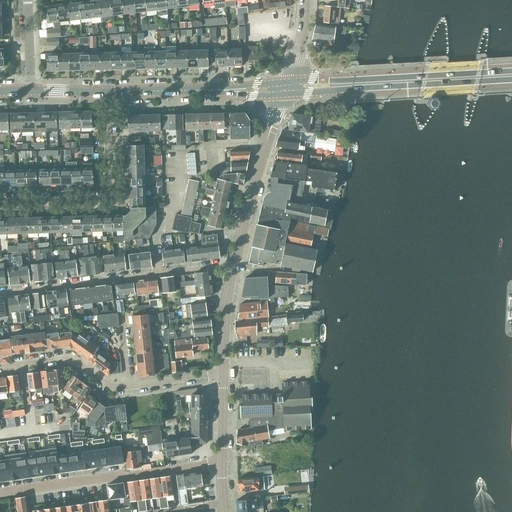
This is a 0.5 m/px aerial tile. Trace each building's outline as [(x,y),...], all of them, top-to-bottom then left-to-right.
[(92,2),(88,2),(90,18),(101,17),(98,0),(97,0),(92,1),(92,2)] [(98,0),(101,17),(102,23),(106,22),(105,20),(108,20),(111,17),(111,15),(112,15),(109,0),(102,0),(100,1),(99,0),(98,0)] [(109,0),(112,15),(123,14),(121,0),(109,0)] [(121,0),(123,14),(135,13),(133,0),(121,0)] [(133,0),(135,13),(146,11),(144,0),(133,0)] [(144,0),(146,11),(156,10),(155,0),(144,0)] [(155,0),(156,10),(157,16),(168,14),(167,9),(165,0),(155,0)] [(165,0),(167,9),(178,7),(176,0),(165,0)] [(335,0),(339,0),(338,8),(340,8),(343,8),(342,8),(351,9),(351,0),(335,0)] [(85,1),(78,2),(80,19),(90,18),(88,2),(85,2),(85,1)] [(74,3),(67,4),(69,20),(80,19),(78,2),(77,2),(77,3),(75,4),(74,3)] [(64,4),(56,5),(58,22),(69,20),(67,4),(66,4),(67,5),(64,5),(64,4)] [(58,22),(56,5),(56,6),(53,6),(53,5),(46,6),(46,7),(45,7),(47,17),(46,18),(46,21),(47,22),(47,23),(58,22)] [(323,23),(339,24),(340,8),(338,8),(325,6),(324,11),(323,13),(323,15),(323,18),(323,23)] [(137,27),(137,30),(147,30),(147,22),(137,22),(137,27)] [(316,24),(314,33),(334,35),(335,28),(339,29),(338,33),(344,34),(360,36),(361,29),(316,24)] [(46,30),(47,38),(60,37),(60,29),(46,30)] [(334,35),(314,33),(311,41),(332,44),(332,45),(338,46),(339,40),(334,39),(334,35)] [(143,47),(143,52),(144,68),(154,68),(154,52),(154,46),(143,47)] [(161,52),(154,52),(154,68),(165,67),(165,52),(165,47),(161,47),(161,52)] [(248,47),(249,60),(257,60),(257,47),(248,47)] [(229,66),(228,49),(214,50),(215,66),(229,66)] [(241,49),(228,49),(229,66),(242,66),(241,49)] [(208,50),(197,51),(198,67),(209,66),(208,50)] [(176,51),(165,52),(165,67),(176,67),(176,51)] [(186,51),(176,51),(176,67),(187,67),(186,51)] [(197,51),(186,51),(187,67),(198,67),(197,51)] [(132,52),(122,53),(122,69),(133,68),(132,52)] [(143,52),(132,52),(133,68),(144,68),(143,52)] [(89,53),(78,54),(79,70),(90,69),(89,53)] [(100,53),(89,53),(90,69),(100,69),(100,53)] [(111,53),(100,53),(100,69),(111,69),(111,53)] [(122,53),(111,53),(111,69),(122,69),(122,53)] [(57,70),(57,54),(47,55),(47,64),(46,65),(46,68),(47,69),(47,71),(48,71),(49,71),(53,71),(53,70),(57,70)] [(68,54),(57,54),(57,70),(59,70),(60,71),(63,71),(64,70),(68,70),(68,54)] [(78,54),(68,54),(68,70),(70,70),(70,71),(74,71),(74,70),(79,70),(78,54)] [(477,99),(486,57),(485,55),(482,54),(478,54),(476,56),(468,98),(468,100),(471,102),(476,101),(477,99)] [(437,101),(447,58),(445,57),(442,56),(425,57),(423,59),(415,101),(415,103),(418,105),(422,105),(435,104),(437,101)] [(70,128),(69,112),(65,112),(64,111),(60,111),(59,112),(58,113),(59,128),(70,128)] [(74,112),(69,112),(70,128),(81,128),(80,112),(79,112),(78,111),(74,111),(74,112)] [(91,112),(80,112),(81,128),(92,127),(91,112)] [(2,114),(0,114),(0,130),(8,130),(8,114),(7,114),(6,113),(2,113),(2,114)] [(10,132),(22,132),(21,113),(9,114),(10,132)] [(22,132),(33,132),(33,113),(21,113),(22,132)] [(33,132),(34,132),(34,137),(46,137),(45,132),(45,113),(33,113),(33,132)] [(56,113),(45,113),(45,132),(57,131),(56,113)] [(160,115),(160,125),(169,125),(169,129),(177,129),(177,144),(179,144),(179,150),(184,150),(184,144),(184,128),(182,128),(182,114),(176,114),(175,113),(171,113),(170,114),(169,114),(169,115),(160,115)] [(225,113),(224,114),(224,126),(250,126),(249,113),(238,113),(229,113),(228,113),(226,113),(225,113)] [(138,131),(149,131),(149,114),(138,115),(138,131)] [(160,130),(160,125),(160,115),(160,114),(149,114),(149,131),(160,130)] [(198,131),(198,114),(185,114),(185,131),(190,131),(190,129),(198,129),(198,131)] [(198,114),(198,131),(198,142),(203,142),(203,129),(211,129),(211,130),(211,114),(198,114)] [(224,114),(211,114),(211,130),(211,140),(216,140),(216,129),(224,129),(224,128),(224,126),(224,114)] [(289,129),(309,132),(310,123),(326,125),(327,118),(321,117),(321,119),(315,118),(312,118),(312,117),(291,114),(290,121),(288,123),(287,126),(289,128),(289,129)] [(128,131),(138,131),(138,115),(127,115),(127,116),(127,117),(127,121),(128,121),(128,131)] [(250,139),(250,126),(224,126),(224,128),(224,129),(224,138),(230,138),(230,139),(250,139)] [(313,142),(306,141),(300,140),(301,132),(283,129),(281,130),(275,146),(304,151),(305,146),(312,147),(313,142)] [(129,145),(129,156),(143,155),(143,145),(129,145)] [(231,151),(231,155),(233,155),(232,161),(248,160),(250,150),(231,151)] [(276,161),(306,165),(305,164),(306,159),(307,160),(307,155),(277,151),(277,155),(275,156),(275,159),(276,161)] [(309,159),(320,161),(322,154),(310,152),(309,159)] [(129,156),(129,166),(144,166),(143,155),(129,156)] [(220,175),(224,175),(241,174),(242,174),(242,171),(246,171),(248,161),(230,162),(231,168),(220,168),(220,175)] [(270,177),(277,177),(305,181),(305,180),(311,181),(310,187),(334,191),(337,173),(306,168),(307,166),(307,165),(306,165),(276,161),(274,161),(270,177)] [(65,169),(60,169),(61,184),(72,184),(71,162),(65,162),(65,169)] [(76,162),(71,162),(72,184),(82,184),(82,168),(76,169),(76,162)] [(82,163),(82,168),(82,184),(93,183),(93,163),(82,163)] [(129,166),(129,177),(144,176),(144,166),(129,166)] [(50,184),(49,169),(38,169),(39,185),(50,184)] [(60,169),(49,169),(50,184),(61,184),(60,169)] [(15,170),(4,171),(4,186),(15,185),(15,170)] [(26,170),(15,170),(15,185),(26,185),(26,170)] [(37,170),(26,170),(26,185),(37,185),(37,170)] [(224,175),(223,180),(233,183),(243,185),(245,175),(242,174),(241,174),(224,175)] [(129,177),(130,187),(144,187),(144,176),(129,177)] [(276,192),(271,192),(270,192),(269,192),(268,193),(267,193),(266,194),(265,195),(265,196),(264,197),(264,198),(264,199),(262,206),(261,206),(259,215),(257,224),(273,229),(274,229),(275,220),(282,221),(282,220),(289,221),(329,229),(330,229),(334,211),(300,205),(305,181),(277,177),(276,192)] [(202,188),(207,189),(231,194),(233,183),(223,180),(217,179),(217,182),(203,179),(202,188)] [(130,187),(130,198),(144,197),(144,187),(130,187)] [(214,195),(213,202),(228,205),(231,194),(207,189),(206,193),(214,195)] [(130,208),(131,208),(145,207),(144,197),(130,198),(130,208)] [(203,207),(202,211),(226,216),(228,205),(213,202),(211,209),(203,207)] [(137,239),(140,238),(149,237),(156,223),(156,222),(155,207),(145,207),(131,208),(131,211),(126,216),(123,216),(124,230),(125,240),(132,239),(137,239)] [(226,216),(202,211),(201,215),(209,217),(207,225),(214,227),(221,228),(223,228),(226,216)] [(190,226),(191,222),(192,218),(191,217),(181,215),(175,214),(171,230),(188,233),(189,231),(190,226)] [(102,231),(113,231),(112,215),(102,216),(102,231)] [(113,231),(124,230),(123,216),(123,215),(112,215),(113,231)] [(71,232),(82,232),(81,216),(71,217),(71,232)] [(82,232),(92,231),(92,216),(81,216),(82,232)] [(92,231),(102,231),(102,216),(92,216),(92,231)] [(38,233),(49,232),(49,225),(50,225),(50,217),(48,217),(38,218),(38,233)] [(49,232),(61,232),(61,217),(50,217),(50,225),(49,225),(49,232)] [(61,232),(71,232),(71,217),(61,217),(61,232)] [(7,234),(17,233),(17,218),(7,218),(7,234)] [(17,233),(28,233),(27,218),(17,218),(17,233)] [(28,233),(38,233),(38,218),(27,218),(28,233)] [(252,247),(248,263),(261,266),(262,263),(268,264),(269,259),(281,261),(285,243),(289,221),(282,220),(282,221),(275,220),(274,229),(273,229),(257,224),(252,247)] [(329,229),(289,221),(285,243),(310,248),(313,234),(327,237),(329,229)] [(216,235),(207,236),(208,245),(218,244),(216,235)] [(202,246),(197,247),(199,261),(210,259),(208,245),(207,236),(201,236),(202,246)] [(317,249),(310,248),(285,243),(281,261),(280,265),(292,268),(291,272),(299,273),(300,269),(313,272),(317,249)] [(219,258),(218,244),(208,245),(210,259),(219,258)] [(89,257),(88,249),(87,245),(83,245),(84,258),(78,258),(81,276),(91,274),(89,257)] [(64,251),(63,247),(59,247),(59,251),(61,262),(55,263),(57,279),(67,277),(64,251)] [(199,261),(197,247),(186,248),(188,262),(199,261)] [(50,248),(40,250),(44,280),(54,279),(52,262),(46,262),(45,253),(50,252),(50,248)] [(183,248),(173,250),(174,264),(185,263),(183,248)] [(44,280),(40,250),(28,251),(28,255),(36,254),(37,263),(31,264),(33,282),(44,280)] [(68,250),(64,251),(67,277),(78,276),(76,260),(69,261),(68,250)] [(174,264),(173,250),(162,251),(164,265),(174,264)] [(150,252),(139,254),(141,268),(152,267),(150,252)] [(20,283),(16,256),(16,254),(11,254),(13,268),(7,269),(9,285),(20,283)] [(124,254),(113,255),(115,271),(126,270),(124,254)] [(141,268),(139,254),(128,255),(130,269),(141,268)] [(115,271),(113,255),(103,256),(105,273),(115,271)] [(21,256),(16,256),(20,283),(30,282),(28,266),(22,266),(21,256)] [(99,256),(93,256),(89,257),(91,274),(101,273),(99,256)] [(180,287),(195,285),(211,283),(210,272),(194,274),(195,281),(179,283),(180,287)] [(276,283),(291,284),(292,273),(276,272),(276,283)] [(292,273),(291,284),(306,285),(307,274),(292,273)] [(174,276),(160,278),(162,293),(176,291),(174,276)] [(245,279),(242,293),(245,293),(245,297),(253,296),(253,299),(257,299),(260,298),(273,298),(288,297),(288,287),(271,285),(271,278),(267,278),(267,277),(252,277),(245,278),(244,279),(245,279)] [(157,278),(146,280),(148,294),(159,293),(157,278)] [(148,294),(146,280),(136,281),(137,296),(148,294)] [(114,284),(115,296),(135,293),(133,281),(114,284)] [(195,285),(197,297),(205,296),(212,295),(211,283),(195,285)] [(111,284),(100,285),(102,302),(113,300),(111,284)] [(100,285),(90,287),(92,303),(102,302),(100,285)] [(90,287),(80,288),(82,304),(92,303),(90,287)] [(80,288),(70,289),(72,305),(82,304),(80,288)] [(66,290),(56,291),(59,318),(65,317),(64,315),(63,306),(68,306),(66,290)] [(59,318),(56,291),(46,292),(47,308),(53,308),(54,314),(55,318),(59,318)] [(32,294),(34,309),(46,308),(44,293),(32,294)] [(28,294),(18,296),(21,324),(22,324),(22,323),(26,322),(24,311),(30,310),(28,294)] [(21,324),(18,296),(7,297),(9,313),(16,312),(17,325),(21,324)] [(197,297),(180,299),(181,304),(205,301),(205,296),(197,297)] [(240,305),(238,320),(268,317),(267,309),(269,309),(269,306),(267,306),(266,302),(266,301),(261,302),(240,305)] [(205,302),(185,305),(187,318),(207,316),(205,302)] [(237,334),(237,337),(257,335),(257,332),(256,327),(268,326),(268,328),(287,325),(287,322),(303,321),(302,314),(301,315),(301,311),(295,311),(296,315),(286,315),(237,321),(235,321),(235,334),(237,334)] [(114,313),(97,315),(98,326),(100,328),(119,326),(118,313),(114,313)] [(132,316),(133,328),(149,327),(148,314),(132,316)] [(187,330),(193,329),(211,327),(211,325),(212,324),(211,321),(210,320),(210,319),(192,321),(193,325),(187,326),(187,330)] [(40,332),(33,333),(36,351),(47,349),(45,332),(44,332),(44,329),(43,323),(39,323),(40,329),(40,332)] [(133,328),(134,340),(151,339),(149,327),(133,328)] [(193,329),(193,333),(187,333),(181,334),(181,338),(212,335),(212,333),(213,332),(212,329),(211,328),(211,327),(193,329)] [(57,331),(59,348),(66,347),(71,348),(71,344),(79,333),(79,328),(76,329),(76,331),(73,328),(67,330),(57,331)] [(174,331),(168,330),(169,339),(177,338),(174,331)] [(49,349),(59,348),(57,331),(46,333),(49,349)] [(22,335),(24,353),(36,351),(33,333),(22,335)] [(71,348),(79,354),(89,340),(85,337),(79,333),(71,344),(71,348)] [(5,340),(0,340),(0,348),(1,356),(11,354),(9,339),(8,335),(4,336),(5,340)] [(24,353),(22,335),(10,336),(13,354),(24,353)] [(174,341),(176,358),(192,356),(193,354),(193,350),(208,348),(207,338),(198,339),(198,337),(191,338),(191,339),(174,341)] [(134,340),(136,352),(152,351),(151,339),(134,340)] [(79,354),(89,361),(96,353),(95,352),(99,347),(93,343),(89,340),(79,354)] [(136,352),(137,364),(153,363),(152,351),(136,352)] [(97,354),(91,362),(108,375),(109,374),(108,363),(108,362),(97,354)] [(181,361),(171,362),(172,373),(183,372),(181,361)] [(117,362),(108,363),(109,374),(118,373),(117,362)] [(153,363),(137,364),(138,377),(154,375),(153,363)] [(56,370),(51,370),(53,386),(64,385),(62,369),(61,369),(61,368),(56,368),(56,370)] [(53,386),(51,370),(46,371),(46,370),(41,370),(42,372),(40,372),(43,388),(53,386)] [(37,391),(38,394),(42,393),(41,390),(39,371),(38,371),(38,373),(35,373),(32,372),(30,372),(29,373),(27,374),(29,390),(37,389),(37,391)] [(7,377),(9,392),(20,390),(18,375),(17,375),(16,374),(13,375),(12,376),(7,377)] [(64,389),(72,395),(82,383),(78,380),(79,379),(75,376),(74,377),(73,376),(64,389)] [(82,383),(72,395),(81,402),(91,389),(90,388),(90,387),(86,384),(86,385),(82,383)] [(250,418),(251,428),(267,425),(269,435),(284,433),(284,430),(286,430),(289,430),(296,429),(296,430),(299,430),(299,429),(305,429),(306,430),(309,429),(311,429),(311,413),(312,413),(312,414),(313,414),(312,397),(311,397),(311,398),(310,398),(309,385),(307,385),(303,385),(304,385),(297,386),(297,385),(294,385),(294,386),(287,386),(287,385),(284,386),(282,386),(282,396),(271,397),(271,394),(241,396),(242,406),(240,406),(240,405),(240,419),(241,419),(241,418),(250,418)] [(189,402),(189,408),(207,408),(207,395),(203,395),(197,395),(197,388),(176,391),(176,395),(191,395),(191,402),(189,402)] [(79,408),(88,414),(97,402),(96,401),(96,399),(94,398),(92,398),(88,396),(79,408)] [(94,427),(99,429),(101,423),(105,407),(102,405),(101,403),(99,402),(98,402),(97,402),(88,414),(86,420),(95,424),(94,427)] [(115,406),(114,406),(116,421),(126,420),(124,405),(120,405),(118,404),(116,405),(115,406)] [(108,407),(105,407),(101,423),(116,421),(114,406),(113,406),(111,405),(109,405),(108,407)] [(189,408),(189,413),(191,413),(191,421),(192,421),(206,421),(207,421),(207,408),(189,408)] [(267,425),(251,428),(237,430),(236,444),(246,446),(246,447),(254,449),(254,447),(263,446),(262,440),(270,438),(269,435),(267,425)] [(138,436),(146,435),(147,446),(149,445),(150,448),(162,446),(162,444),(160,430),(160,426),(137,429),(138,436)] [(192,426),(192,437),(190,437),(191,445),(207,443),(206,426),(192,426)] [(176,437),(179,455),(192,453),(191,445),(190,437),(189,437),(182,438),(182,436),(176,437)] [(179,455),(176,437),(171,438),(171,440),(164,441),(165,449),(166,457),(179,455)] [(124,463),(121,446),(110,448),(112,464),(124,463)] [(59,473),(55,448),(45,449),(49,474),(59,473)] [(70,471),(67,454),(57,456),(56,448),(55,448),(59,473),(60,473),(60,472),(70,471)] [(102,466),(112,464),(110,448),(99,450),(102,466)] [(49,474),(45,449),(35,451),(39,475),(48,474),(49,474)] [(102,466),(99,450),(89,451),(91,468),(92,468),(92,467),(102,466)] [(124,452),(127,469),(140,468),(138,459),(141,458),(140,450),(124,452)] [(39,475),(35,451),(36,459),(27,460),(26,452),(25,452),(29,477),(39,475)] [(91,468),(89,451),(78,453),(80,469),(91,468)] [(29,477),(25,452),(15,454),(19,479),(19,478),(29,477)] [(80,469),(78,453),(67,454),(70,471),(80,469),(80,470),(80,469)] [(19,479),(15,454),(5,455),(9,480),(19,479)] [(9,480),(5,455),(4,456),(6,464),(0,464),(0,481),(8,480),(9,480)] [(243,464),(240,464),(241,476),(264,474),(263,462),(262,462),(262,459),(242,460),(243,464)] [(178,486),(180,505),(187,504),(185,488),(186,488),(188,489),(191,488),(192,487),(203,486),(203,484),(204,483),(204,479),(202,478),(201,472),(177,475),(178,486)] [(171,476),(160,478),(164,508),(168,508),(166,496),(174,495),(171,476)] [(257,477),(256,477),(253,477),(253,478),(237,479),(238,487),(239,487),(239,492),(255,490),(254,486),(258,486),(257,477)] [(152,479),(149,479),(152,498),(154,498),(158,497),(160,509),(164,508),(160,478),(152,479)] [(149,479),(138,481),(143,511),(147,511),(145,499),(152,498),(149,479)] [(138,481),(127,482),(130,501),(137,500),(138,511),(143,511),(138,481)] [(123,483),(107,485),(109,499),(125,497),(123,483)] [(28,511),(26,496),(14,498),(16,511),(28,511)] [(237,500),(236,500),(237,511),(238,511),(263,508),(261,498),(237,500)] [(108,500),(97,501),(98,511),(110,511),(110,510),(108,500)] [(97,501),(87,503),(87,511),(98,511),(97,501)] [(77,504),(76,505),(77,511),(87,511),(87,503),(77,504)]
